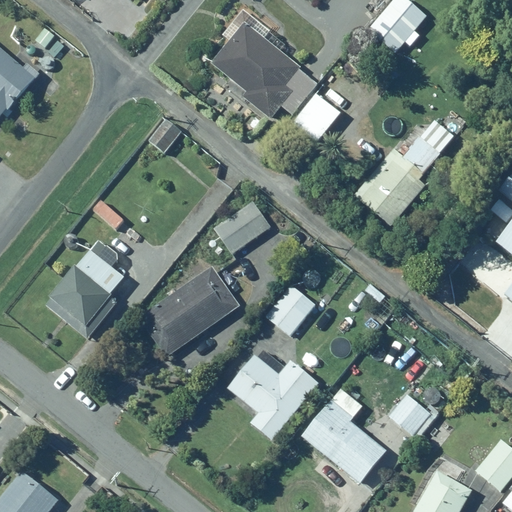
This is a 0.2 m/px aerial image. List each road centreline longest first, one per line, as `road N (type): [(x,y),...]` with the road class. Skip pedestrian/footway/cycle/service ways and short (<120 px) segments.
road 1 (residential): [(131,71),(511,367)]
road 2 (residential): [(0,355),(193,511)]
road 3 (residential): [(131,71),(0,236)]
